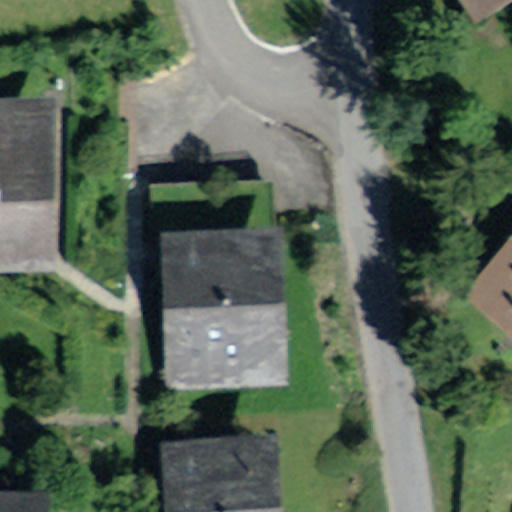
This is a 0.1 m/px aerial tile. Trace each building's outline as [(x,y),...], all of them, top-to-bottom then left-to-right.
[(471,0),(477,9),(490,0),(471,0)] [(38,121),(0,120),(0,249),(28,250),(28,212),(36,212),(38,121)] [(276,196),(243,197),(245,256),(263,256),(278,256),(276,196)] [(243,197),(211,198),(212,257),(245,256),(243,197)] [(211,198),(178,199),(180,258),(212,257),(211,198)] [(178,199),(146,200),(147,259),(179,258),(180,258),(178,199)] [(180,258),(179,258),(182,375),(266,372),(263,256),(245,256),(212,257),(180,258)] [(511,270),(489,297),(511,316),(511,270)] [(262,511),(260,460),(177,465),(179,511),(262,511)]
